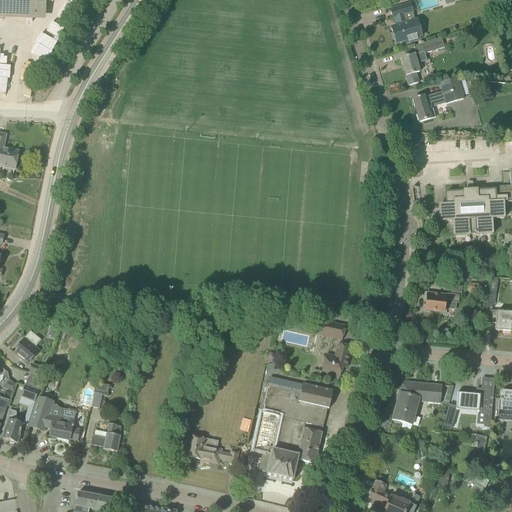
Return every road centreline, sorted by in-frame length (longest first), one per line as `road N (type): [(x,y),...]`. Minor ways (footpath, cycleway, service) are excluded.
road 1 (residential): [(384,351),(403,200),(347,0)]
road 2 (secondary): [(0,322),(23,295),(39,255),(66,131),(137,0)]
road 3 (tertiary): [(228,511),(20,468)]
road 4 (residential): [(332,511),(384,351)]
road 5 (residential): [(511,361),(384,351)]
